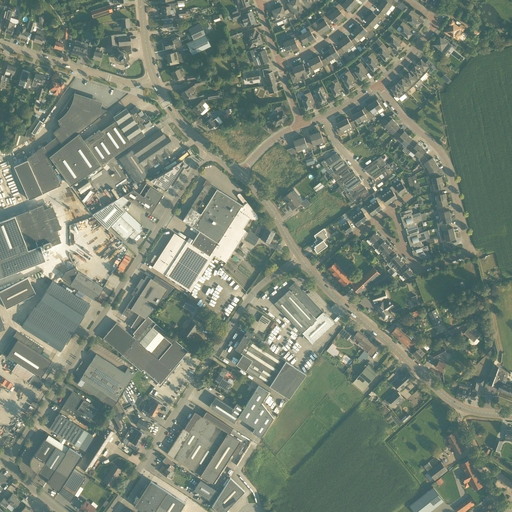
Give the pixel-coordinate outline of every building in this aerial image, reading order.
[(236,0),(240,8),(249,5),(247,0),(236,0)] [(291,17),(293,21),(296,19),(294,14),(299,12),(292,0),(287,3),(291,9),(288,11),(291,17)] [(298,0),(292,0),(299,12),(303,9),(306,7),(303,1),(300,3),(298,0)] [(306,7),(308,9),(311,7),(309,5),(312,3),(309,0),(305,0),(303,1),(306,7)] [(387,0),(387,1),(385,0),(382,0),(381,3),(389,9),(392,5),(395,7),(398,3),(395,0),(394,0),(387,0)] [(338,4),(342,9),(344,7),(350,12),(354,7),(347,1),(343,5),(340,2),(338,4)] [(166,6),(161,7),(162,14),(167,14),(175,13),(175,9),(174,3),(165,4),(166,6)] [(385,13),(389,9),(381,3),(377,7),(382,11),(379,13),(384,17),(387,14),(385,13)] [(334,13),(340,20),(344,16),(340,11),(342,9),(338,4),(333,8),(336,11),(334,13)] [(93,18),(112,12),(109,5),(91,11),(93,18)] [(277,8),(282,20),(282,21),(291,17),(288,11),(285,12),(283,6),(277,8)] [(275,17),(271,18),(273,20),(274,24),(282,20),(277,8),(272,11),(275,17)] [(3,28),(5,28),(4,32),(12,34),(15,24),(9,22),(13,11),(8,10),(4,25),(3,28)] [(335,24),(340,20),(334,13),(329,16),(327,14),(325,11),(323,13),(328,20),(331,19),(335,24)] [(411,11),(407,16),(405,19),(408,21),(413,25),(413,26),(416,29),(420,23),(418,21),(420,18),(411,11)] [(241,16),(241,15),(239,12),(230,15),(227,16),(229,20),(232,19),(232,20),(239,18),(239,17),(241,16)] [(242,15),(241,15),(241,16),(244,26),(246,26),(247,25),(250,24),(255,23),(254,18),(251,12),(246,14),(242,15)] [(369,16),(377,23),(380,19),(382,20),(384,17),(379,13),(377,16),(373,12),(369,16)] [(328,20),(323,13),(320,15),(322,17),(318,20),(320,23),(325,31),(330,28),(326,22),(328,20)] [(170,19),(163,20),(163,27),(170,27),(170,30),(177,29),(176,22),(174,22),(174,16),(170,16),(170,19)] [(367,26),(372,31),(374,28),(373,27),(377,23),(369,16),(365,20),(370,24),(367,26)] [(122,27),(129,26),(128,18),(116,19),(116,22),(122,22),(122,27)] [(454,21),(452,20),(450,20),(449,22),(449,24),(451,25),(448,29),(447,28),(444,32),(450,36),(450,35),(454,37),(458,40),(466,28),(461,24),(459,27),(454,23),(454,21)] [(28,31),(33,33),(34,29),(33,29),(35,23),(31,22),(29,21),(27,28),(29,29),(28,31)] [(310,25),(314,31),(316,29),(320,35),(325,31),(320,23),(317,25),(315,22),(310,25)] [(405,36),(404,37),(408,39),(412,34),(409,32),(412,29),(403,22),(399,26),(402,29),(400,32),(405,36)] [(191,34),(193,40),(194,40),(205,35),(200,24),(188,29),(191,34)] [(16,34),(19,35),(18,36),(26,39),(28,32),(25,31),(26,28),(17,25),(16,34)] [(307,31),(305,33),(309,41),(314,38),(311,32),(314,31),(310,25),(309,26),(305,28),(307,31)] [(367,36),(372,31),(367,26),(364,29),(361,25),(357,28),(363,36),(365,34),(367,36)] [(359,39),(363,36),(357,28),(352,32),(356,36),(354,38),(358,43),(361,41),(359,39)] [(35,36),(33,41),(41,44),(43,39),(43,37),(44,33),(37,30),(35,35),(35,36)] [(255,46),(256,46),(256,45),(262,43),(261,39),(260,39),(259,37),(260,36),(259,33),(256,34),(255,30),(244,33),(249,48),(255,46)] [(295,33),(298,39),(301,38),(304,44),(309,41),(305,33),(302,34),(301,31),(295,33)] [(114,46),(114,47),(115,52),(119,52),(119,53),(118,54),(118,55),(117,55),(117,56),(117,57),(117,58),(117,59),(118,59),(118,60),(119,60),(119,61),(120,61),(121,61),(122,61),(123,61),(124,61),(124,60),(125,60),(125,59),(126,58),(126,57),(126,56),(126,55),(125,55),(125,54),(131,53),(130,44),(131,44),(130,36),(127,37),(126,33),(121,34),(113,35),(108,35),(109,46),(114,46)] [(289,40),(292,49),(298,47),(295,41),(298,39),(295,33),(293,35),(294,38),(289,40)] [(393,33),(389,37),(392,40),(389,43),(394,47),(393,48),(396,51),(401,45),(399,43),(401,40),(393,33)] [(210,46),(205,35),(194,40),(189,42),(186,43),(192,55),(210,46)] [(60,37),(57,36),(54,48),(61,50),(63,44),(64,40),(60,39),(60,37)] [(343,39),(349,47),(351,50),(350,49),(355,46),(358,43),(354,38),(351,41),(347,36),(343,39)] [(164,44),(163,45),(164,47),(165,47),(165,49),(172,47),(173,50),(175,50),(182,46),(179,40),(177,38),(175,39),(172,40),(172,39),(167,40),(168,41),(164,42),(164,44)] [(289,40),(286,41),(285,38),(279,40),(282,46),(284,45),(287,52),(292,49),(289,40)] [(440,38),(435,44),(439,48),(438,49),(441,51),(439,53),(443,56),(452,45),(455,48),(457,45),(453,42),(449,39),(446,43),(440,38)] [(339,49),(343,55),(346,52),(348,51),(348,52),(351,50),(349,47),(343,39),(339,43),(342,47),(339,49)] [(81,46),(79,54),(85,56),(87,48),(87,47),(87,45),(86,45),(86,44),(82,42),(81,46)] [(382,43),(378,48),(376,50),(378,53),(383,58),(382,59),(385,62),(390,57),(388,54),(391,52),(390,51),(392,49),(389,46),(387,48),(382,43)] [(81,46),(74,44),(72,52),(79,54),(81,46)] [(100,60),(102,53),(99,52),(100,48),(96,47),(95,51),(94,51),(93,58),(100,60)] [(259,47),(250,51),(252,57),(253,58),(254,59),(255,59),(256,58),(259,65),(264,63),(264,64),(265,63),(264,63),(269,61),(267,57),(266,57),(266,55),(265,50),(261,51),(259,47)] [(340,57),(343,55),(339,49),(336,51),(333,47),(329,50),(334,58),(336,61),(340,58),(340,57)] [(334,58),(329,50),(324,52),(327,57),(324,59),(327,65),(331,63),(330,61),(334,58)] [(183,62),(182,57),(179,57),(178,52),(173,53),(166,54),(168,62),(169,62),(170,65),(183,62)] [(372,53),(367,57),(370,60),(367,63),(371,68),(370,69),(373,72),(378,67),(376,64),(379,62),(372,53)] [(314,58),(318,67),(323,65),(324,67),(327,65),(324,59),(321,61),(319,56),(314,58)] [(308,68),(310,72),(311,74),(312,76),(315,74),(314,72),(313,70),(318,67),(314,58),(309,61),(311,66),(308,68)] [(417,64),(421,68),(426,72),(433,65),(433,64),(428,60),(425,63),(421,59),(417,64)] [(356,79),(358,78),(361,81),(366,76),(364,74),(367,71),(360,62),(353,68),(355,72),(353,73),(356,79)] [(303,64),(298,66),(302,75),(303,79),(308,77),(307,75),(311,74),(310,72),(308,68),(305,69),(303,64)] [(14,73),(15,68),(7,65),(6,71),(10,72),(9,76),(8,79),(12,80),(14,73)] [(293,72),(289,73),(292,79),(293,84),(303,80),(303,79),(302,75),(298,66),(293,68),(294,72),(293,72)] [(411,70),(415,74),(420,79),(426,72),(421,68),(419,70),(415,66),(411,70)] [(185,76),(182,68),(178,70),(178,69),(172,72),(175,80),(181,77),(185,76)] [(269,68),(262,70),(263,74),(263,77),(264,77),(264,76),(265,76),(268,86),(266,87),(267,87),(268,91),(269,94),(273,93),(277,91),(275,85),(275,86),(274,84),(276,83),(273,74),(272,72),(270,72),(269,69),(269,68)] [(29,72),(23,70),(21,75),(20,74),(18,79),(20,79),(18,86),(27,89),(30,79),(27,79),(29,72)] [(347,85),(346,86),(348,89),(354,85),(352,82),(355,80),(353,76),(349,71),(344,74),(346,77),(343,80),(347,85)] [(259,72),(245,74),(247,81),(261,79),(259,72)] [(413,86),(420,79),(415,74),(413,77),(409,73),(405,77),(409,81),(413,86)] [(41,83),(42,81),(43,76),(35,74),(33,80),(32,85),(36,87),(37,82),(41,83)] [(449,83),(451,80),(444,74),(441,77),(449,83)] [(49,90),(48,94),(52,95),(53,93),(57,94),(58,92),(59,92),(61,88),(62,88),(64,86),(64,83),(61,82),(60,83),(56,82),(57,80),(51,79),(50,83),(49,85),(51,85),(49,90)] [(336,79),(331,82),(333,85),(330,87),(333,93),(332,93),(334,97),(341,93),(339,90),(342,89),(336,79)] [(406,92),(413,86),(409,81),(406,83),(402,79),(398,83),(402,87),(406,92)] [(399,98),(406,92),(402,87),(399,89),(395,85),(391,89),(394,93),(393,94),(396,97),(397,96),(399,98)] [(318,89),(315,90),(316,94),(319,100),(318,100),(320,104),(327,101),(325,98),(329,96),(326,92),(323,86),(318,89)] [(193,90),(194,90),(192,87),(181,93),(185,99),(188,98),(189,101),(196,97),(197,96),(197,95),(196,94),(195,93),(195,94),(193,90)] [(79,133),(103,114),(107,111),(100,108),(101,105),(74,96),(75,94),(75,93),(75,91),(56,118),(59,122),(58,123),(60,126),(53,132),(56,137),(63,146),(79,133)] [(315,103),(313,98),(310,92),(309,93),(305,95),(301,96),(303,100),(305,106),(304,106),(306,110),(312,107),(311,104),(315,103)] [(196,105),(192,109),(197,114),(199,113),(202,116),(207,111),(205,108),(202,105),(205,102),(203,100),(196,105)] [(377,100),(372,103),(379,113),(387,108),(383,103),(380,105),(377,100)] [(270,119),(272,123),(275,127),(287,119),(283,112),(282,112),(281,108),(283,108),(282,103),(277,104),(272,105),(274,111),(277,110),(278,114),(270,119)] [(368,113),(372,118),(373,120),(376,118),(375,116),(379,113),(372,103),(367,106),(371,112),(368,113)] [(63,146),(49,157),(57,167),(60,172),(70,186),(101,165),(140,138),(144,135),(140,129),(145,126),(146,128),(151,124),(148,120),(150,118),(148,115),(147,116),(145,113),(143,114),(141,111),(140,112),(136,107),(130,111),(130,112),(129,113),(126,108),(122,111),(113,117),(116,121),(100,131),(99,130),(84,141),(79,133),(63,146)] [(372,118),(368,113),(366,115),(362,110),(357,112),(364,123),(372,118)] [(353,122),(356,128),(364,123),(357,112),(353,115),(356,121),(353,122)] [(215,128),(219,125),(220,125),(215,119),(213,120),(210,118),(207,114),(201,119),(204,123),(205,122),(209,128),(213,126),(215,128)] [(43,122),(36,118),(28,130),(27,130),(23,142),(34,136),(35,135),(43,122)] [(353,122),(350,124),(347,118),(342,121),(348,132),(356,128),(353,122)] [(389,130),(396,123),(392,119),(388,123),(385,120),(382,122),(385,125),(385,126),(389,130)] [(340,136),(348,132),(342,121),(337,123),(340,129),(337,131),(340,136)] [(27,130),(27,129),(29,124),(27,123),(26,126),(22,125),(19,134),(16,133),(11,149),(23,142),(27,130)] [(270,128),(265,123),(262,126),(267,131),(270,128)] [(396,123),(389,130),(392,134),(393,133),(395,136),(398,133),(396,131),(399,127),(400,127),(396,123)] [(157,133),(119,159),(136,183),(149,174),(146,170),(150,167),(150,168),(155,165),(154,164),(158,162),(163,159),(162,159),(166,156),(167,156),(171,153),(168,149),(171,146),(174,145),(169,137),(168,137),(166,138),(161,130),(157,133)] [(401,143),(408,135),(404,131),(404,132),(400,136),(398,133),(395,136),(393,138),(396,140),(397,139),(401,143)] [(315,134),(318,143),(319,146),(325,145),(324,144),(327,143),(325,137),(322,138),(320,132),(315,134)] [(370,132),(352,147),(360,155),(377,140),(370,132)] [(318,143),(315,134),(310,136),(312,141),(309,142),(311,148),(314,147),(313,145),(318,143)] [(405,153),(407,150),(411,145),(408,143),(412,139),(412,140),(412,139),(408,135),(401,143),(403,145),(402,146),(404,148),(402,150),(405,153)] [(56,137),(43,147),(48,157),(48,158),(49,157),(63,146),(56,137)] [(302,149),(305,148),(306,151),(308,150),(310,156),(313,155),(311,148),(309,142),(306,143),(304,138),(299,139),(302,149)] [(302,149),(299,139),(294,141),(296,147),(293,148),(295,154),(303,151),(302,149)] [(377,140),(360,155),(367,163),(384,149),(377,140)] [(415,154),(422,147),(417,143),(417,144),(414,147),(411,145),(407,150),(405,153),(407,155),(411,151),(415,154)] [(27,160),(14,166),(29,200),(42,194),(60,185),(48,158),(48,157),(43,147),(43,146),(27,159),(27,160)] [(422,147),(415,154),(419,158),(418,160),(420,162),(425,157),(422,155),(426,150),(426,151),(426,150),(422,147)] [(279,149),(275,154),(281,160),(285,156),(289,159),(293,155),(286,149),(283,152),(279,149)] [(336,153),(335,155),(326,161),(330,167),(342,159),(340,156),(339,157),(336,153)] [(268,157),(263,163),(270,169),(274,165),(278,168),(281,164),(275,158),(272,161),(268,157)] [(378,158),(381,163),(380,164),(382,168),(384,167),(384,166),(387,165),(381,157),(378,158)] [(425,157),(420,162),(422,164),(424,163),(427,167),(436,162),(433,157),(432,158),(428,160),(425,157)] [(379,168),(377,165),(379,163),(377,160),(365,168),(367,172),(369,170),(371,174),(372,174),(380,168),(379,168)] [(182,161),(149,180),(166,191),(184,162),(183,161),(182,161)] [(327,171),(327,170),(329,169),(326,165),(323,161),(321,163),(327,171)] [(342,161),(334,167),(336,170),(338,170),(337,169),(339,167),(340,168),(344,165),(342,161)] [(429,176),(435,174),(434,170),(438,167),(439,167),(436,162),(427,167),(430,172),(428,173),(429,176)] [(335,172),(337,175),(349,166),(347,163),(344,165),(340,168),(339,167),(337,169),(338,170),(336,170),(335,172)] [(384,166),(387,171),(386,171),(388,174),(389,175),(394,172),(391,168),(388,164),(387,165),(384,166)] [(386,175),(384,172),(387,170),(385,167),(373,175),(375,178),(382,173),(385,176),(386,175)] [(259,168),(254,173),(261,179),(264,175),(268,179),(272,175),(265,168),(263,171),(259,168)] [(336,177),(332,172),(330,169),(329,169),(327,170),(333,178),(334,178),(336,177)] [(343,178),(341,179),(343,183),(355,174),(353,171),(350,173),(348,170),(341,175),(343,178)] [(435,174),(429,176),(431,184),(433,184),(443,182),(441,176),(436,178),(435,174)] [(342,184),(344,183),(343,183),(341,179),(341,178),(339,176),(339,175),(336,176),(336,177),(334,178),(336,182),(340,186),(342,184)] [(346,184),(348,187),(350,190),(362,181),(359,179),(357,180),(355,177),(355,176),(345,183),(346,184)] [(90,195),(104,185),(101,180),(86,190),(90,195)] [(401,182),(399,180),(392,185),(392,186),(396,191),(398,189),(402,194),(405,191),(406,190),(407,190),(401,182)] [(225,262),(242,236),(245,231),(246,231),(243,228),(250,217),(252,220),(253,219),(254,220),(255,220),(256,220),(257,219),(257,218),(258,218),(258,217),(257,216),(257,215),(256,215),(257,215),(240,194),(239,194),(238,194),(237,194),(237,195),(237,196),(238,197),(244,205),(243,206),(210,185),(211,183),(207,181),(206,183),(205,182),(203,185),(204,186),(182,220),(199,231),(191,244),(174,233),(152,267),(190,291),(214,255),(225,262)] [(321,182),(313,188),(317,193),(325,186),(321,182)] [(433,184),(434,189),(432,190),(433,193),(439,192),(439,188),(444,187),(443,182),(433,184)] [(344,183),(342,184),(340,186),(343,189),(346,194),(349,192),(345,188),(347,187),(344,183)] [(159,192),(146,184),(140,194),(133,190),(122,196),(151,214),(163,195),(159,192)] [(393,192),(396,191),(392,186),(390,188),(391,189),(386,193),(392,201),(395,198),(396,197),(397,197),(393,192)] [(358,192),(356,190),(353,191),(354,192),(352,193),(353,195),(355,199),(367,190),(365,187),(358,192)] [(349,192),(346,194),(345,194),(348,198),(351,202),(356,199),(355,199),(353,195),(352,193),(354,192),(353,191),(352,190),(350,191),(349,192)] [(293,209),(300,203),(291,192),(284,198),(293,209)] [(435,202),(437,201),(447,199),(445,193),(445,194),(440,195),(439,192),(433,193),(435,202)] [(392,201),(386,193),(381,196),(380,194),(378,196),(381,201),(384,199),(387,204),(390,202),(392,201)] [(107,230),(111,226),(122,236),(125,240),(129,236),(132,240),(141,230),(142,230),(141,229),(141,227),(142,226),(141,226),(121,207),(128,200),(122,196),(115,201),(92,215),(107,230)] [(377,211),(381,209),(380,209),(382,208),(379,203),(381,201),(378,196),(375,198),(376,200),(372,203),(377,211)] [(306,198),(301,203),(305,208),(310,204),(306,198)] [(437,210),(443,209),(442,206),(447,204),(447,205),(448,204),(447,199),(437,201),(437,204),(435,205),(437,210)] [(367,212),(369,210),(372,215),(376,212),(377,211),(372,203),(367,207),(366,205),(363,207),(367,212)] [(53,231),(43,205),(0,221),(0,277),(45,261),(40,246),(43,244),(45,249),(51,246),(61,242),(56,230),(53,231)] [(364,213),(367,212),(363,207),(361,209),(362,210),(357,214),(363,222),(366,220),(366,219),(367,218),(367,219),(368,218),(364,213)] [(441,218),(450,216),(449,211),(444,212),(443,209),(437,210),(437,214),(440,213),(441,218)] [(421,216),(420,212),(412,215),(411,212),(409,213),(408,210),(405,211),(406,214),(403,215),(404,216),(401,217),(403,222),(421,216)] [(348,217),(352,222),(354,220),(358,225),(361,223),(362,222),(363,222),(357,214),(352,217),(351,216),(348,217)] [(410,227),(411,230),(418,228),(417,225),(415,225),(415,223),(422,220),(421,216),(403,222),(405,228),(407,227),(408,228),(410,227)] [(440,227),(447,226),(447,223),(451,222),(452,222),(450,216),(441,218),(441,221),(439,222),(440,227)] [(348,217),(346,219),(345,218),(339,222),(341,225),(342,225),(348,233),(351,230),(353,229),(349,224),(352,222),(348,217)] [(258,226),(254,233),(258,235),(257,237),(264,241),(269,243),(274,233),(266,229),(264,234),(262,233),(264,229),(258,226)] [(440,227),(438,228),(440,237),(445,235),(454,233),(453,228),(448,229),(447,226),(440,227)] [(314,242),(317,245),(315,246),(315,247),(315,246),(316,247),(314,248),(318,253),(323,249),(328,246),(324,240),(328,237),(326,234),(327,233),(324,228),(320,231),(314,236),(317,240),(314,242),(314,241),(314,242)] [(407,236),(409,241),(426,236),(425,234),(425,232),(418,234),(417,231),(419,231),(418,228),(411,230),(412,233),(410,234),(410,235),(407,236)] [(248,233),(245,231),(242,236),(245,238),(244,239),(253,244),(257,237),(257,235),(249,231),(248,233)] [(378,243),(376,241),(380,237),(377,233),(377,234),(376,232),(368,239),(372,243),(371,245),(373,247),(378,243)] [(445,235),(440,237),(441,242),(442,242),(443,245),(452,243),(451,241),(450,240),(455,239),(456,239),(454,233),(445,235)] [(426,236),(409,241),(411,246),(413,246),(414,247),(416,246),(417,249),(420,248),(424,247),(423,244),(422,244),(421,242),(427,240),(426,236)] [(380,253),(388,245),(385,243),(384,242),(384,241),(380,245),(378,243),(373,247),(375,249),(375,250),(379,254),(380,253)] [(380,253),(384,257),(383,258),(384,259),(385,260),(390,256),(388,254),(392,250),(389,247),(388,246),(388,245),(380,253)] [(424,251),(429,250),(428,245),(424,247),(420,248),(417,249),(412,251),(414,256),(417,255),(417,256),(419,256),(420,259),(424,257),(423,255),(425,254),(424,251)] [(400,259),(398,256),(397,256),(396,255),(396,254),(392,258),(390,256),(385,260),(387,262),(387,263),(391,268),(400,259)] [(395,271),(398,274),(402,270),(400,267),(404,263),(402,260),(401,260),(400,259),(391,268),(395,272),(395,271)] [(359,293),(380,274),(374,267),(355,285),(350,280),(351,280),(335,263),(329,269),(344,286),(349,281),(354,286),(353,287),(359,293)] [(70,284),(91,298),(95,300),(103,288),(78,272),(76,267),(66,272),(61,279),(70,284)] [(404,272),(402,270),(398,274),(400,276),(401,275),(405,279),(413,272),(410,269),(408,268),(409,268),(408,268),(404,272)] [(136,330),(148,317),(147,316),(155,308),(167,289),(151,278),(146,276),(144,280),(141,278),(139,282),(139,283),(137,287),(138,288),(130,302),(129,304),(128,304),(122,314),(130,319),(134,312),(139,315),(131,326),(136,329),(136,330)] [(0,297),(6,309),(35,294),(27,277),(0,291),(0,297)] [(429,280),(418,283),(420,289),(423,288),(426,296),(433,294),(429,280)] [(21,327),(56,349),(60,351),(65,344),(67,345),(71,338),(70,337),(73,331),(78,323),(80,324),(85,316),(83,315),(86,310),(90,305),(87,303),(52,281),(39,302),(35,307),(34,306),(26,319),(21,327)] [(313,344),(335,323),(324,311),(323,312),(295,282),(288,288),(289,290),(275,303),(278,307),(313,344)] [(385,292),(376,295),(377,295),(379,299),(378,299),(378,300),(380,303),(377,305),(379,308),(378,310),(384,320),(388,317),(389,316),(390,317),(391,316),(390,316),(392,315),(389,310),(391,308),(388,303),(385,305),(383,301),(381,299),(387,297),(385,292)] [(185,302),(183,307),(193,313),(196,308),(185,302)] [(436,310),(428,313),(434,327),(442,323),(436,310)] [(254,319),(250,326),(254,329),(255,329),(253,331),(254,332),(253,334),(264,341),(265,338),(261,335),(260,336),(256,333),(259,329),(263,331),(270,320),(266,318),(262,315),(258,322),(254,319)] [(148,317),(136,330),(133,334),(134,335),(133,337),(135,339),(122,354),(120,356),(122,358),(124,356),(141,371),(142,369),(160,384),(169,373),(170,374),(176,367),(175,366),(188,351),(148,317)] [(200,327),(192,322),(191,321),(191,322),(187,320),(187,321),(183,325),(186,328),(182,334),(189,339),(196,330),(197,331),(200,327)] [(103,338),(122,354),(135,339),(133,337),(134,335),(133,334),(132,334),(132,333),(130,335),(116,322),(103,338)] [(395,329),(391,333),(406,346),(407,345),(409,347),(410,348),(414,343),(412,340),(411,340),(397,327),(395,329)] [(470,327),(464,333),(466,335),(469,338),(470,337),(474,341),(476,338),(477,338),(479,335),(470,327)] [(247,330),(244,335),(235,349),(243,354),(236,365),(269,386),(288,399),(306,374),(286,361),(261,345),(264,341),(253,334),(247,330)] [(356,343),(363,349),(364,347),(366,348),(372,341),(359,330),(355,334),(353,337),(354,338),(354,339),(353,340),(354,341),(356,343)] [(16,364),(11,371),(28,382),(39,389),(45,380),(44,380),(51,368),(48,366),(51,361),(40,354),(43,349),(17,331),(3,353),(7,356),(6,358),(16,364)] [(263,343),(269,346),(272,340),(266,337),(263,343)] [(445,337),(441,339),(445,347),(449,345),(449,344),(450,344),(448,340),(447,341),(445,337)] [(364,347),(363,349),(371,355),(379,346),(372,341),(366,348),(364,347)] [(334,355),(338,350),(336,348),(337,347),(332,343),(327,350),(334,355)] [(419,359),(423,355),(427,351),(422,345),(421,346),(419,347),(413,353),(419,359)] [(443,371),(445,366),(446,364),(448,361),(445,359),(442,358),(441,356),(447,353),(444,349),(433,355),(435,358),(436,357),(438,360),(439,361),(436,367),(443,371)] [(135,372),(128,368),(125,372),(100,357),(96,354),(88,367),(85,371),(77,384),(112,407),(135,372)] [(496,365),(488,386),(496,385),(497,384),(499,385),(498,388),(499,389),(499,390),(511,395),(511,387),(502,383),(504,377),(505,374),(502,371),(502,370),(496,365)] [(358,376),(368,384),(375,376),(366,367),(358,376)] [(228,371),(223,368),(215,381),(219,384),(217,386),(226,392),(231,384),(232,382),(232,380),(230,379),(229,379),(227,381),(223,378),(228,371)] [(230,372),(237,377),(239,373),(232,369),(230,372)] [(394,385),(399,391),(414,377),(409,372),(405,375),(403,376),(401,374),(399,377),(401,379),(394,385)] [(471,392),(470,391),(471,388),(460,385),(459,389),(457,396),(475,400),(476,395),(477,393),(478,385),(483,386),(484,380),(474,378),(471,392)] [(209,407),(213,410),(234,423),(238,417),(254,428),(252,432),(260,438),(273,418),(261,403),(268,392),(258,385),(244,408),(236,403),(233,408),(215,397),(209,407)] [(61,409),(73,417),(87,426),(90,421),(81,416),(86,408),(92,411),(91,413),(94,415),(99,406),(92,402),(91,404),(72,392),(64,405),(61,409)] [(389,396),(384,400),(388,405),(391,403),(393,406),(403,398),(397,392),(390,398),(389,396)] [(158,410),(161,404),(152,399),(150,402),(153,403),(152,407),(158,410)] [(119,400),(116,404),(120,413),(122,412),(124,411),(119,400)] [(152,407),(145,404),(142,410),(145,411),(154,416),(158,410),(152,407)] [(115,425),(117,429),(121,427),(116,416),(112,409),(109,414),(110,416),(115,425)] [(195,412),(167,454),(200,475),(213,484),(240,441),(229,434),(232,428),(206,411),(202,417),(195,412)] [(84,429),(63,416),(58,413),(50,427),(49,426),(48,428),(74,445),(84,429)] [(115,425),(110,416),(106,423),(78,465),(88,472),(114,432),(111,430),(113,428),(115,425)] [(148,424),(138,419),(135,425),(145,430),(148,424)] [(133,428),(131,426),(129,431),(129,433),(132,435),(141,440),(145,434),(140,432),(135,429),(133,428)] [(134,444),(138,446),(141,440),(132,435),(129,433),(129,431),(128,430),(127,432),(125,436),(130,438),(129,441),(134,444)] [(449,434),(446,437),(450,444),(447,446),(449,449),(452,447),(456,455),(460,453),(464,450),(454,432),(449,434)] [(30,462),(30,463),(30,464),(30,465),(30,466),(31,467),(31,468),(32,468),(33,469),(38,473),(39,472),(55,446),(44,439),(34,455),(33,455),(31,458),(30,459),(30,460),(30,461),(30,462)] [(499,451),(502,441),(496,439),(493,449),(499,451)] [(65,452),(55,446),(39,472),(49,478),(65,452)] [(65,452),(49,478),(46,482),(54,487),(54,488),(58,492),(62,487),(72,470),(81,456),(68,447),(65,452)] [(166,477),(167,475),(171,477),(174,473),(171,471),(173,467),(171,466),(173,463),(165,457),(162,461),(165,463),(160,470),(163,472),(162,474),(166,477)] [(470,460),(461,465),(466,474),(461,476),(465,484),(469,481),(474,490),(478,488),(482,486),(470,460)] [(429,472),(435,480),(447,470),(441,462),(429,472)] [(113,465),(111,469),(103,481),(111,486),(121,470),(113,465)] [(85,478),(72,470),(62,487),(58,492),(70,502),(85,478)] [(230,477),(212,506),(217,511),(228,511),(227,510),(245,491),(230,477)] [(193,490),(209,501),(216,490),(200,480),(193,490)] [(178,511),(185,503),(167,492),(150,481),(148,485),(147,484),(145,487),(146,487),(145,489),(139,498),(137,496),(136,496),(133,501),(136,503),(135,504),(134,506),(143,511),(178,511)] [(433,487),(410,506),(414,511),(429,511),(444,501),(433,487)] [(14,508),(17,505),(20,501),(16,498),(17,497),(13,493),(7,500),(4,497),(0,501),(0,502),(6,507),(9,504),(14,508)] [(455,509),(457,511),(463,511),(475,504),(471,498),(455,509)] [(82,511),(92,511),(95,508),(86,501),(79,509),(82,511)]
